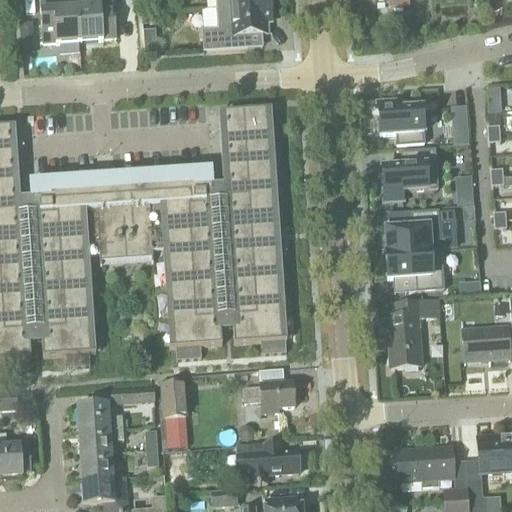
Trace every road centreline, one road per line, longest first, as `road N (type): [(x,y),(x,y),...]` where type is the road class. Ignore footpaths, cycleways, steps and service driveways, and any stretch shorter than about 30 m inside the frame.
road 1 (tertiary): [(347,416),(324,79)]
road 2 (residential): [(0,100),(324,79)]
road 3 (residential): [(324,79),(511,44)]
road 4 (residential): [(1,511),(58,507),(50,389)]
road 5 (residential): [(511,410),(347,416)]
